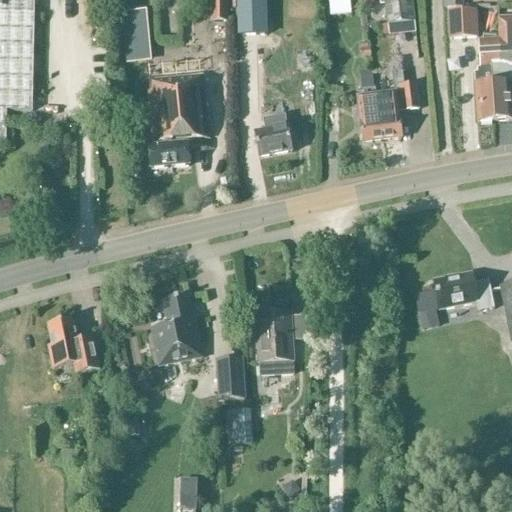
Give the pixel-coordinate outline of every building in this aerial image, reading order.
[(7,113),(32,114),(34,0),(0,0),(0,145),(6,145),(7,113)] [(228,0),(209,0),(210,24),(229,24),(228,0)] [(237,0),(239,37),(267,37),(265,0),(237,0)] [(378,0),(380,8),(385,7),(387,27),(415,24),(411,0),(378,0)] [(478,40),(477,12),(447,13),(448,42),(478,40)] [(501,73),(492,74),(494,124),(511,123),(509,80),(511,80),(511,72),(509,73),(508,69),(511,69),(511,19),(498,21),(499,41),(501,73)] [(501,73),(499,41),(479,43),(481,74),(474,75),(477,125),(494,124),(492,74),(501,73)] [(257,121),(256,69),(239,69),(240,122),(257,121)] [(148,146),(151,172),(188,168),(186,143),(210,141),(203,78),(179,80),(178,71),(146,75),(153,146),(148,146)] [(372,73),(359,75),(361,92),(374,91),(372,73)] [(376,99),(382,144),(401,141),(398,115),(419,112),(415,87),(404,88),(403,74),(392,75),(395,96),(376,99)] [(382,144),(376,99),(361,101),(363,112),(358,113),(363,146),(382,144)] [(325,133),(339,133),(339,105),(325,105),(325,133)] [(265,134),(254,136),(259,161),(292,155),(285,118),(263,122),(265,134)] [(435,293),(439,313),(476,305),(478,315),(494,311),(488,283),(474,286),(472,277),(433,285),(435,293)] [(511,347),(511,286),(499,289),(511,348),(511,347)] [(418,317),(439,313),(435,293),(414,297),(418,317)] [(169,328),(152,332),(159,369),(202,360),(194,323),(193,324),(188,300),(164,305),(169,328)] [(291,316),(255,318),(259,377),(274,376),(274,366),(294,365),(291,316)] [(77,344),(73,323),(48,328),(52,349),(48,350),(53,373),(74,368),(76,377),(99,372),(93,341),(77,344)] [(219,402),(244,398),(242,362),(216,363),(219,402)] [(224,434),(245,431),(243,414),(222,416),(224,434)]
